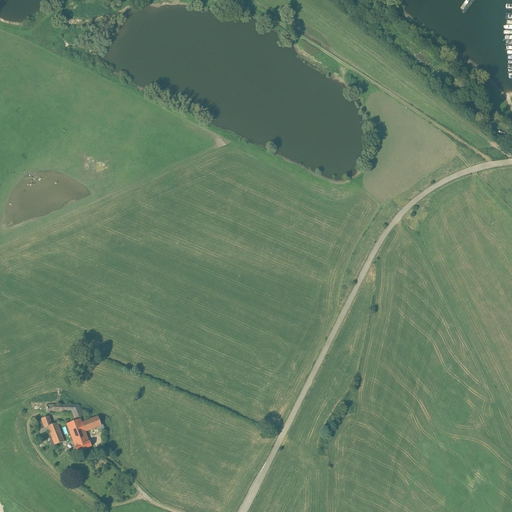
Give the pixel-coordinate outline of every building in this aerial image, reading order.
[(78,405),(46,405),(46,412),(69,412),(69,411),(71,411),(75,419),(81,417),(81,416),(83,415),(78,405)] [(48,417),(41,420),(44,428),(47,427),(50,434),(54,446),(64,442),(57,423),(52,425),(49,417),(48,417)] [(80,419),(67,425),(75,447),(89,442),(85,432),(97,428),(101,426),(98,417),(81,423),(80,419)] [(40,430),(43,437),(50,434),(47,427),(44,428),(40,430)] [(50,447),(54,446),(50,434),(43,437),(46,436),(50,447)] [(89,442),(75,447),(76,451),(77,453),(92,447),(89,442)]
